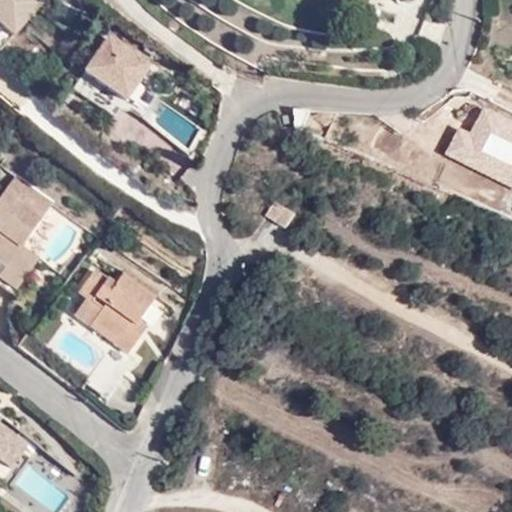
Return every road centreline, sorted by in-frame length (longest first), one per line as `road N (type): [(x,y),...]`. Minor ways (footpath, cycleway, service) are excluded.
road 1 (residential): [(469,0),(455,75),(398,105),(268,97),(239,116),(211,192),(222,268),(145,461)]
road 2 (residential): [(145,461),(0,348)]
